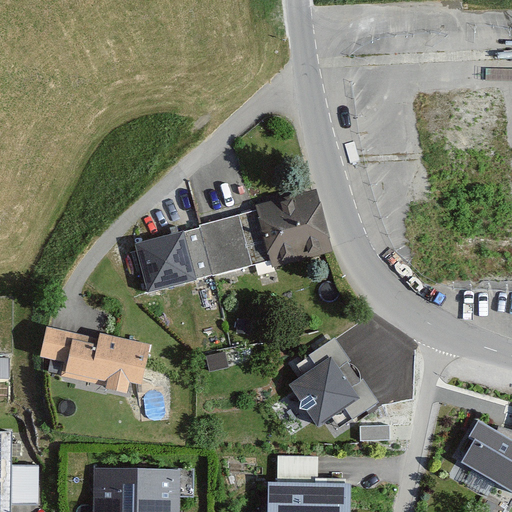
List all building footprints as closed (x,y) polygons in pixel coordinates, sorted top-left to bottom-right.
[(195,232),(130,249),(142,297),(267,265),(269,272),(328,257),(311,193),(251,209),(252,214),(194,229),(195,232)] [(94,343),(42,331),(35,361),(62,367),(58,381),(102,391),(101,396),(124,401),(126,392),(134,394),(145,349),(95,337),(94,343)] [(293,370),(301,380),(284,391),(313,432),(339,413),(347,425),(374,407),(330,344),(293,370)] [(511,433),(511,437),(495,432),(491,438),(474,427),(461,448),(466,451),(456,467),(509,501),(511,496),(511,433)] [(0,511),(3,511),(4,507),(35,508),(37,470),(7,469),(8,436),(0,436),(0,511)] [(315,462),(273,461),(273,487),(262,487),(261,511),(345,511),(346,486),(315,485),(315,462)] [(192,475),(92,471),(90,511),(175,511),(176,503),(191,503),(192,475)]
